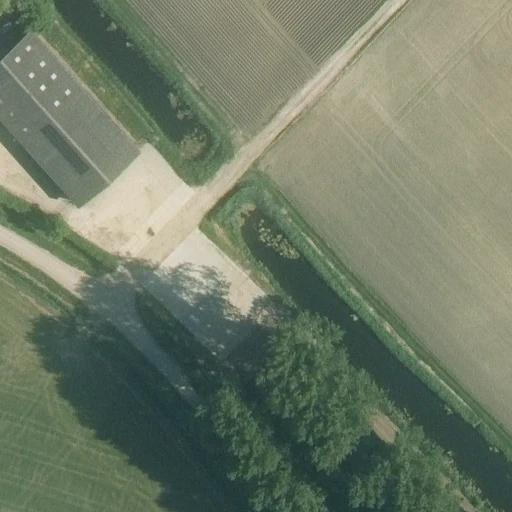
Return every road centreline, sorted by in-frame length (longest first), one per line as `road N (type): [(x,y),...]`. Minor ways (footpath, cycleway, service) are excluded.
road 1 (tertiary): [(278,511),(105,305),(0,234)]
road 2 (track): [(242,162),(397,0)]
road 3 (track): [(105,305),(204,202)]
